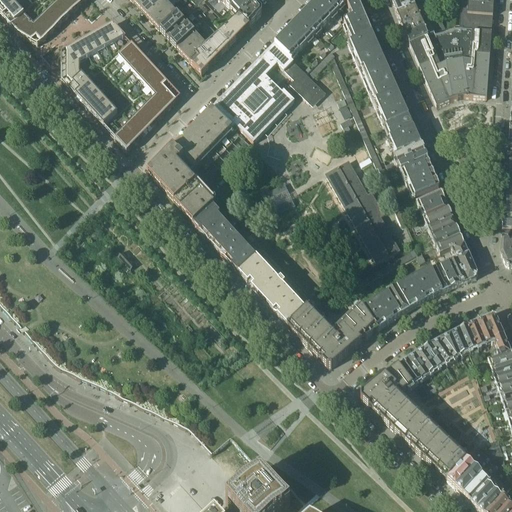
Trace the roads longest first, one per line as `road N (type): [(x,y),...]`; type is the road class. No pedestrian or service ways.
road 1 (residential): [(122,181),(331,397)]
road 2 (residential): [(484,262),(370,0)]
road 3 (residential): [(484,262),(506,0)]
road 4 (residential): [(123,511),(167,472),(169,443),(42,380)]
road 5 (residential): [(331,397),(385,352),(499,292)]
road 6 (residential): [(42,380),(64,405),(148,448),(141,473),(112,499)]
road 7 (residential): [(122,181),(0,43)]
road 8 (secondary): [(112,499),(0,377)]
road 9 (residential): [(331,397),(450,511)]
road 10 (residential): [(198,103),(101,0)]
road 11 (residential): [(198,103),(283,16)]
road 12 (secondary): [(0,422),(82,511)]
